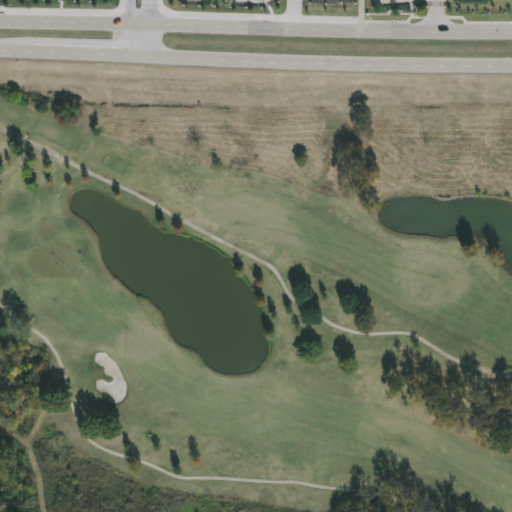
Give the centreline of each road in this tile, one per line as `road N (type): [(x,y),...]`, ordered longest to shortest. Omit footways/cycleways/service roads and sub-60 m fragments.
road 1 (secondary): [(511,29),(0,21)]
road 2 (secondary): [(137,51),(511,59)]
